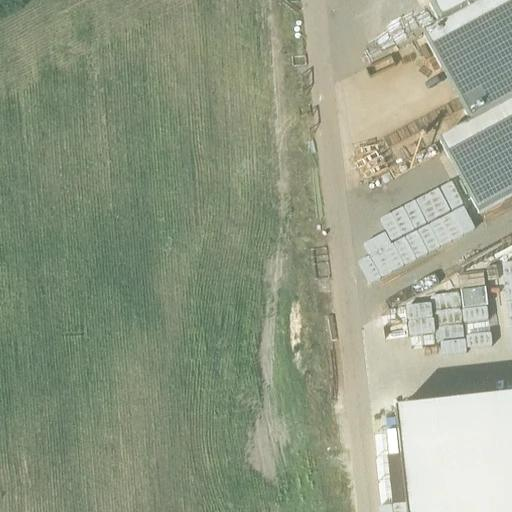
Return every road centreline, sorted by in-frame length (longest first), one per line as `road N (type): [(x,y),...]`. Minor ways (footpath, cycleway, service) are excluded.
road 1 (unclassified): [(369,511),(312,0)]
road 2 (unknown): [(337,227),(447,172)]
